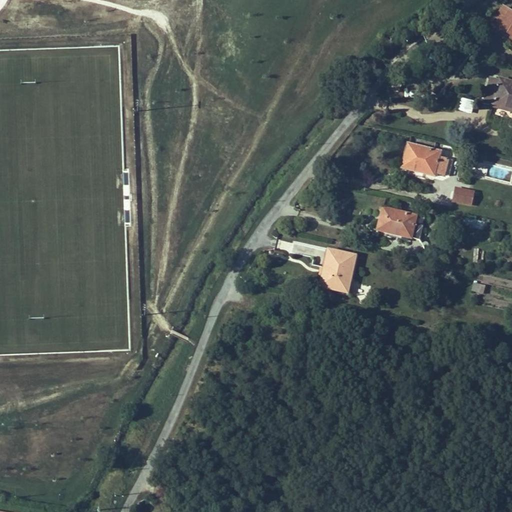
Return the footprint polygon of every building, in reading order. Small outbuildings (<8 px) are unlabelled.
[(494,22),(511,33),(511,34),(511,37),(511,10),(504,5),(494,22)] [(511,110),(511,79),(498,76),(498,79),(490,77),(483,103),(511,110)] [(475,101),(460,97),(457,109),(472,113),(475,101)] [(436,173),(445,175),(449,159),(440,157),(441,150),(407,142),(401,167),(435,176),(436,173)] [(471,205),(474,191),(455,187),(453,201),(471,205)] [(407,211),(381,206),(376,229),(412,237),(417,216),(406,214),(407,211)] [(465,218),(464,226),(483,228),(484,220),(465,218)] [(357,254),(327,248),(319,287),(349,293),(357,254)] [(473,282),(471,291),(483,293),(485,284),(473,282)]
